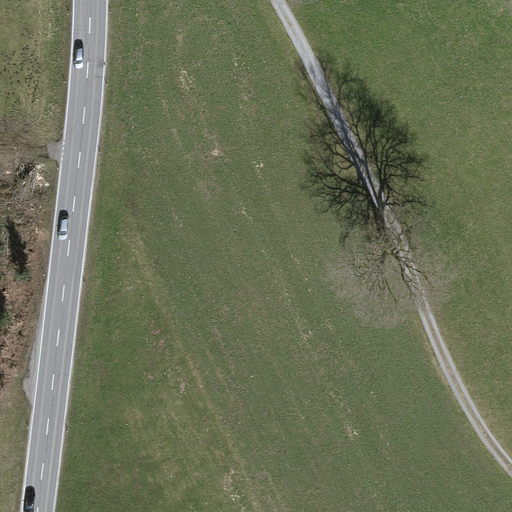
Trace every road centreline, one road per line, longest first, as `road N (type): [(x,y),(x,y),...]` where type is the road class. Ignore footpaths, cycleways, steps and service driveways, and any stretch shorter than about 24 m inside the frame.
road 1 (track): [(278,0),(412,255),(479,417),(511,457)]
road 2 (secondary): [(94,0),(40,511)]
